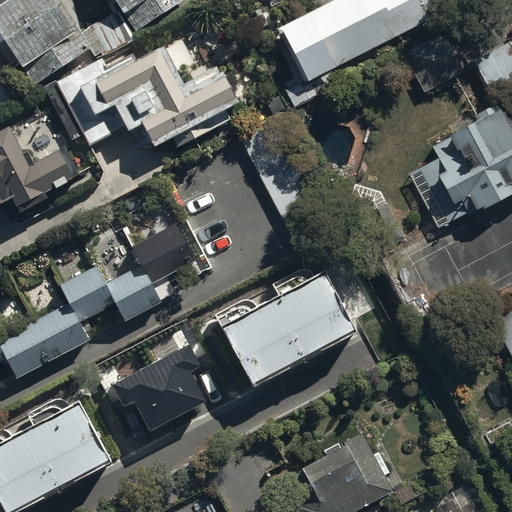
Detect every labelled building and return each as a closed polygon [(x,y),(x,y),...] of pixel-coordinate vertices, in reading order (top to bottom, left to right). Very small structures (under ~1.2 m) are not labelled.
[(110,13),(80,32),(59,0),(0,0),(0,29),(37,83),(89,48),(96,55),(101,52),(103,55),(127,39),(110,13)] [(116,0),(136,29),(181,0),(116,0)] [(425,0),(324,0),(278,23),(306,77),(433,15),(425,0)] [(58,79),(44,86),(71,141),(84,134),(89,143),(127,124),(141,151),(171,135),(176,145),(232,117),(227,107),(240,101),(203,28),(168,46),(164,38),(109,67),(103,57),(58,80),(58,79)] [(442,30),(401,51),(422,92),(463,70),(442,30)] [(511,49),(509,43),(477,60),(498,102),(511,94),(511,49)] [(438,227),(511,187),(511,114),(505,118),(498,104),(492,107),(491,103),(471,114),(472,115),(446,128),(449,134),(430,144),(436,154),(416,164),(420,172),(412,176),(438,227)] [(236,135),(297,249),(332,230),(271,116),(236,135)] [(0,195),(1,199),(13,193),(20,209),(49,195),(46,188),(81,171),(67,142),(31,158),(27,149),(24,150),(11,122),(0,127),(0,195)] [(0,361),(7,357),(17,376),(90,338),(81,320),(116,301),(125,318),(162,299),(153,282),(195,260),(175,221),(132,243),(141,261),(106,279),(97,263),(62,282),(71,298),(1,335),(0,334),(0,361)] [(217,318),(223,330),(254,386),(355,331),(323,272),(303,283),(299,275),(273,289),(277,297),(252,311),(247,302),(217,318)] [(511,307),(491,319),(511,357),(511,307)] [(189,342),(112,383),(125,407),(135,402),(150,431),(207,401),(191,371),(202,365),(189,342)] [(0,438),(0,494),(1,494),(9,509),(112,455),(80,396),(60,406),(56,399),(30,413),(34,421),(0,438)] [(363,432),(299,464),(314,494),(292,505),(295,511),(351,511),(393,491),(363,432)] [(473,511),(468,501),(447,511),(473,511)] [(273,511),(269,503),(251,511),(273,511)]
